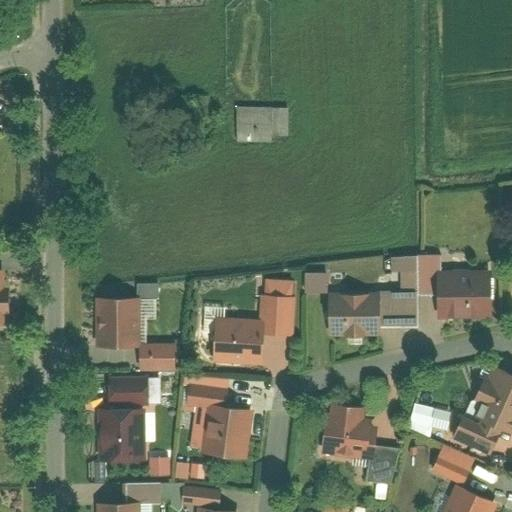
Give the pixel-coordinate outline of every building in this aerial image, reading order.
[(270,109),(237,108),(235,139),(269,141),(269,133),(270,109)] [(288,110),(270,109),(269,133),(288,133),(288,110)] [(437,268),(438,316),(493,315),(492,267),(437,268)] [(11,270),(0,270),(0,327),(11,327),(11,270)] [(303,292),(328,291),(328,272),(303,272),(303,292)] [(246,278),(244,306),(248,306),(247,320),(277,322),(280,281),(246,278)] [(379,287),(330,288),(330,333),(379,333),(379,287)] [(93,297),(94,345),(141,344),(139,296),(93,297)] [(201,302),(197,346),(245,350),(247,320),(248,306),(244,306),(201,302)] [(453,434),(493,453),(507,423),(511,425),(511,367),(496,360),(474,407),(467,404),(453,434)] [(406,429),(430,434),(432,427),(444,429),(449,410),(412,401),(406,429)] [(324,402),(317,455),(370,462),(375,426),(359,424),(361,407),(324,402)] [(209,403),(202,453),(247,459),(253,409),(209,403)] [(92,462),(143,461),(142,409),(91,409),(92,462)] [(464,482),(473,455),(439,444),(430,470),(464,482)] [(168,456),(150,456),(150,475),(169,475),(168,456)] [(174,475),(202,479),(204,465),(176,461),(174,475)] [(455,485),(442,511),(496,511),(500,505),(455,485)] [(94,511),(140,511),(140,502),(94,504),(94,511)]
